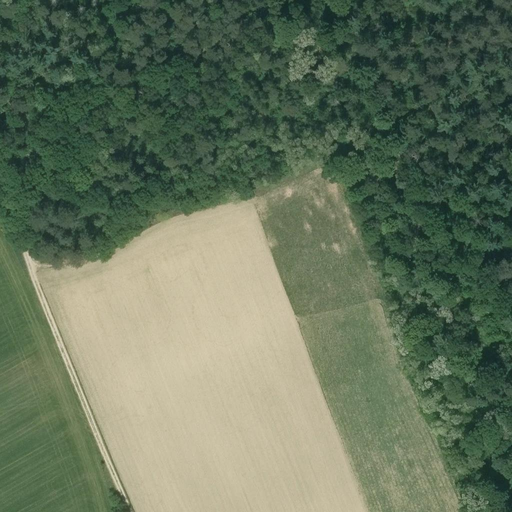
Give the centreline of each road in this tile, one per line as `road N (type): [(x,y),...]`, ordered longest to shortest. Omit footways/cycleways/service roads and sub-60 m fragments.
road 1 (track): [(30,269),(126,511)]
road 2 (track): [(349,0),(432,188)]
road 3 (track): [(432,188),(511,377)]
